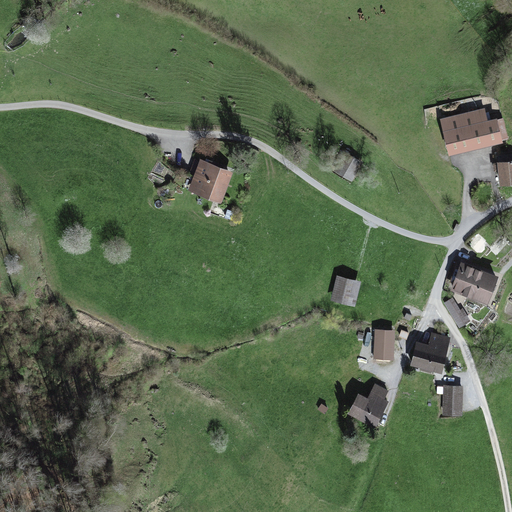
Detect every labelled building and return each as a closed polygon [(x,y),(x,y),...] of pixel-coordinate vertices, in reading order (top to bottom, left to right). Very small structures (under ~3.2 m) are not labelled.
[(444,121),(453,157),(507,144),(499,108),(444,121)] [(395,142),(384,151),(398,168),(408,164),(395,142)] [(350,156),(338,174),(352,183),(364,166),(350,156)] [(204,161),(192,192),(225,205),(237,174),(204,161)] [(511,161),(501,163),(504,188),(511,186),(511,161)] [(461,260),(450,289),(488,303),(499,274),(461,260)] [(363,284),(339,278),(334,302),(357,308),(363,284)] [(453,298),(445,302),(459,326),(470,320),(463,308),(460,309),(453,298)] [(395,330),(375,329),(373,359),(394,360),(395,330)] [(429,343),(417,340),(411,364),(442,371),(450,336),(432,332),(429,343)] [(368,396),(359,391),(348,413),(375,427),(389,400),(385,398),(389,390),(375,383),(368,396)] [(464,385),(444,384),(443,414),(463,414),(464,385)]
